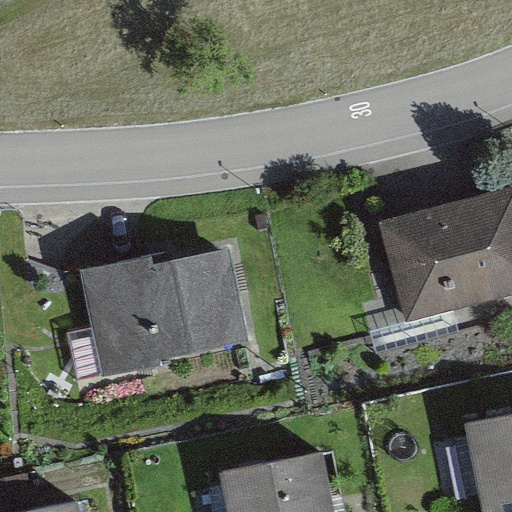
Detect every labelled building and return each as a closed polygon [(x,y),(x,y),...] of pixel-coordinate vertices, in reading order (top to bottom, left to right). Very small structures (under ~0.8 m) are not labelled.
[(511,186),(375,221),(402,322),(511,293),(511,186)] [(149,249),(81,262),(100,371),(248,344),(230,245),(151,259),(149,249)] [(511,511),(511,409),(464,419),(480,511),(511,511)] [(331,511),(316,446),(215,469),(224,511),(331,511)] [(79,511),(77,502),(24,511),(79,511)]
